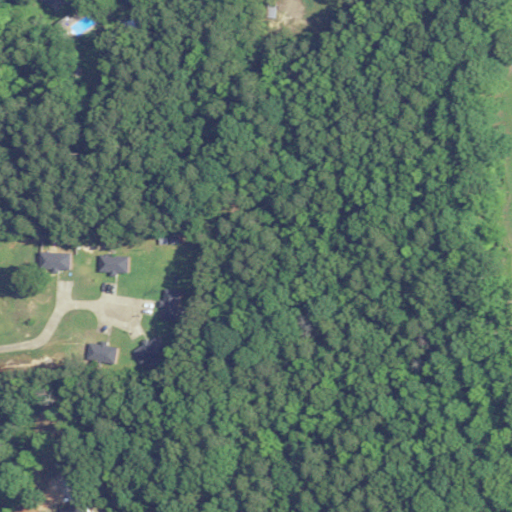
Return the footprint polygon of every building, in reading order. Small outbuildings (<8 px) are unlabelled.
[(68,1),(72,5),(76,0),(45,0),(58,12),(68,1)] [(71,252),(41,252),(41,269),(71,269),(71,252)] [(130,272),(130,255),(101,255),(101,272),(130,272)] [(182,289),(166,285),(160,315),(176,318),(182,289)] [(134,345),(142,361),(167,349),(159,333),(134,345)] [(119,345),(90,340),(87,359),(116,363),(119,345)] [(91,511),(89,500),(63,506),(63,511),(91,511)]
